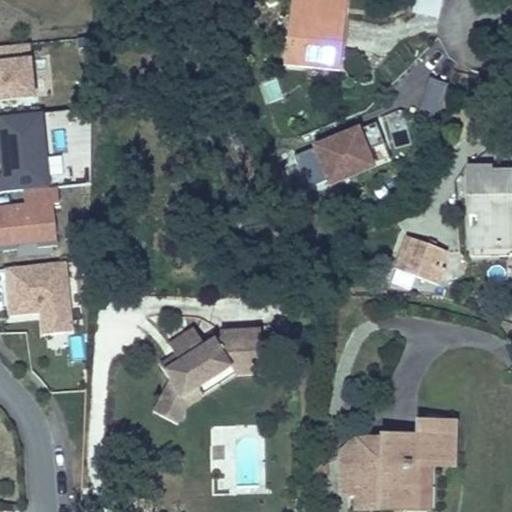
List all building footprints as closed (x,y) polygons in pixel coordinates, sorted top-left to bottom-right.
[(171,16),(184,0),(167,0),(161,7),(171,16)] [(342,21),(344,0),(294,0),(287,63),(337,69),(339,49),(333,48),(336,21),(342,21)] [(339,49),(342,21),(336,21),(333,48),(339,49)] [(270,59),(272,44),(256,42),(254,58),(270,59)] [(0,61),(0,95),(25,96),(25,61),(0,61)] [(441,109),(448,85),(429,80),(422,102),(441,109)] [(441,109),(422,102),(420,109),(437,115),(441,109)] [(49,179),(43,109),(0,113),(0,137),(4,183),(49,179)] [(329,180),(332,188),(377,171),(368,149),(384,143),(376,122),(294,153),(307,188),(329,180)] [(470,176),(470,246),(509,246),(508,214),(503,214),(503,205),(508,205),(507,176),(470,176)] [(0,206),(0,240),(56,239),(55,186),(22,186),(23,205),(0,206)] [(511,256),(511,208),(508,208),(508,214),(509,246),(470,246),(470,256),(511,256)] [(450,287),(449,255),(416,255),(416,287),(450,287)] [(354,268),(352,258),(345,259),(347,270),(354,268)] [(1,268),(1,306),(40,307),(40,327),(66,325),(65,266),(1,268)] [(233,330),(221,338),(215,329),(201,338),(194,328),(168,344),(175,354),(161,364),(169,376),(151,406),(176,421),(192,402),(236,376),(264,373),(263,329),(233,330)] [(18,425),(0,424),(0,465),(17,466),(18,425)] [(446,511),(448,473),(472,473),(473,447),(471,447),(471,430),(435,430),(435,445),(399,444),(399,447),(399,462),(376,462),(375,502),(374,511),(446,511)] [(399,462),(399,447),(377,444),(376,462),(399,462)] [(316,475),(316,461),(306,461),(307,475),(316,475)] [(326,475),(326,461),(316,461),(316,475),(326,475)] [(375,502),(376,462),(347,462),(347,499),(375,502)]
